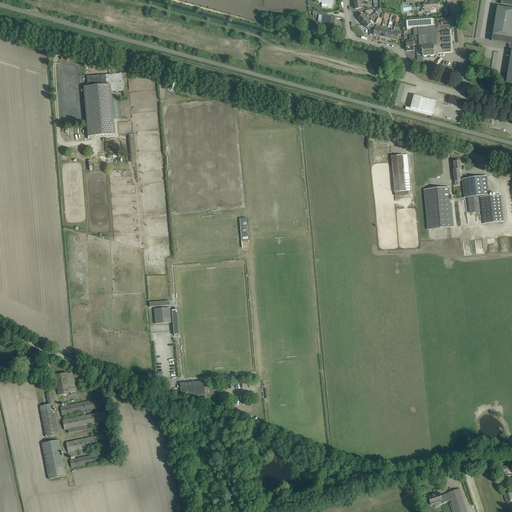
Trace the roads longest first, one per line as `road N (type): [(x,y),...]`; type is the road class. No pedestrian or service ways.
road 1 (unclassified): [(511,165),(0,27)]
road 2 (unclassified): [(364,473),(0,328)]
road 3 (unclassified): [(364,473),(511,456)]
